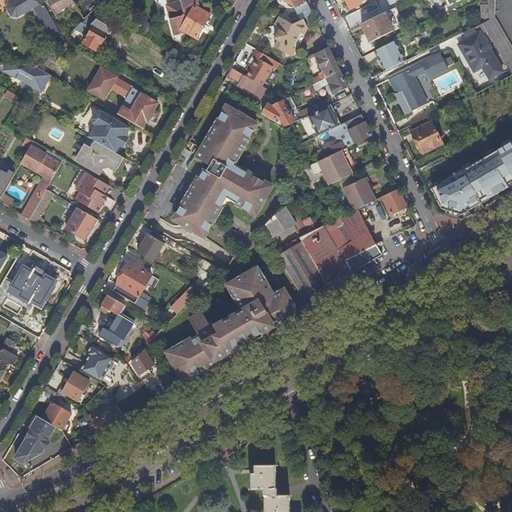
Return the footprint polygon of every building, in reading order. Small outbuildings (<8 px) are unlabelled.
[(56,48),(64,41),(39,0),(7,0),(9,2),(8,3),(6,8),(11,17),(17,18),(33,8),(56,48)] [(48,0),(56,14),(73,4),(71,0),(48,0)] [(193,8),(191,0),(186,0),(180,2),(180,3),(165,7),(169,20),(168,21),(173,37),(182,34),(183,32),(195,39),(209,16),(193,8)] [(231,10),(236,2),(232,0),(209,0),(215,4),(216,2),(231,10)] [(283,0),(283,2),(294,8),(301,22),(303,21),(312,16),(304,0),(283,0)] [(345,0),(350,10),(368,1),(367,0),(345,0)] [(481,24),(511,76),(511,48),(494,18),(495,0),(487,0),(488,5),(490,18),(490,20),(485,22),(481,24)] [(375,2),(359,10),(363,17),(379,9),(375,2)] [(490,18),(488,5),(481,5),(483,18),(485,18),(490,18)] [(384,13),(390,26),(396,23),(390,10),(384,13)] [(384,13),(363,24),(372,42),(393,32),(390,26),(384,13)] [(81,23),(74,30),(86,37),(91,30),(89,28),(94,19),(89,16),(83,25),(81,23)] [(303,21),(301,22),(292,26),(279,19),(275,27),(281,31),(280,33),(279,32),(274,40),(278,42),(274,49),(284,54),(287,48),(294,52),(296,53),(305,37),(303,35),(307,30),(303,21)] [(91,30),(86,37),(82,44),(95,52),(100,45),(101,45),(107,35),(92,27),(91,30)] [(501,72),(479,32),(477,33),(472,41),(465,40),(458,45),(474,72),(482,68),(489,79),(501,72)] [(375,51),(384,71),(405,61),(395,41),(375,51)] [(287,48),(284,54),(290,58),(294,52),(287,48)] [(55,63),(60,54),(54,51),(49,60),(55,63)] [(278,65),(256,51),(252,57),(257,60),(246,78),(262,87),(272,69),(275,70),(278,65)] [(390,79),(399,98),(419,88),(413,77),(425,71),(428,78),(448,69),(440,54),(390,79)] [(340,72),(331,55),(317,62),(326,80),(340,72)] [(40,65),(6,66),(10,75),(35,90),(42,90),(50,76),(37,68),(40,65)] [(232,69),(227,76),(239,83),(237,85),(264,100),(269,91),(262,87),(246,78),(232,69)] [(118,116),(142,130),(145,123),(146,123),(150,116),(155,119),(158,114),(153,112),(157,104),(133,91),(134,89),(101,70),(88,91),(103,100),(110,88),(124,96),(123,98),(127,101),(118,116)] [(334,96),(348,89),(346,84),(340,72),(326,80),(322,81),(313,86),(315,92),(329,85),(334,96)] [(310,81),(313,86),(322,81),(319,77),(310,81)] [(419,88),(399,98),(407,114),(427,104),(419,88)] [(17,103),(19,98),(13,94),(10,99),(17,103)] [(268,105),(261,116),(284,128),(294,123),(290,116),(288,113),(291,111),(296,109),(290,98),(285,101),(282,102),(273,108),(268,105)] [(318,111),(328,106),(325,101),(299,114),(302,120),(308,117),(318,111)] [(339,123),(330,105),(328,106),(318,111),(321,118),(331,113),(337,125),(339,123)] [(204,161),(203,164),(264,200),(271,188),(246,173),(245,175),(232,167),(253,132),(253,124),(246,119),(248,117),(239,111),(237,114),(230,110),(223,114),(201,150),(204,151),(199,158),(204,161)] [(316,135),(337,125),(331,113),(321,118),(318,111),(308,117),(316,135)] [(88,139),(96,143),(115,154),(118,147),(122,149),(132,132),(99,112),(96,113),(91,121),(92,125),(88,131),(92,133),(88,139)] [(346,149),(371,136),(361,116),(341,126),(338,127),(329,132),(334,143),(324,147),(327,153),(321,156),(323,160),(340,152),(346,149)] [(300,121),(308,139),(316,135),(308,117),(302,120),(300,121)] [(442,144),(432,123),(412,132),(422,154),(442,144)] [(329,132),(338,127),(337,125),(316,135),(317,138),(329,132)] [(469,148),(484,141),(481,135),(460,144),(465,155),(470,152),(469,148)] [(33,143),(26,139),(22,146),(29,150),(30,147),(33,143)] [(511,142),(431,190),(441,209),(446,211),(461,215),(462,215),(469,211),(481,204),(479,200),(487,196),(489,199),(508,188),(506,184),(511,180),(511,142)] [(117,173),(124,160),(118,156),(115,154),(96,143),(91,151),(86,148),(77,163),(99,175),(104,165),(117,173)] [(46,151),(43,155),(30,147),(29,150),(20,165),(36,173),(43,178),(50,182),(63,160),(46,151)] [(352,175),(357,172),(346,149),(340,152),(352,175)] [(328,186),(352,175),(340,152),(323,160),(317,163),(328,186)] [(203,164),(194,159),(192,163),(200,168),(203,164)] [(200,168),(192,163),(187,171),(198,178),(177,214),(177,223),(181,225),(184,227),(183,230),(192,235),(193,232),(201,236),(202,235),(207,233),(218,214),(216,213),(227,196),(237,203),(235,205),(248,213),(256,213),(260,207),(262,209),(266,203),(263,201),(264,200),(203,164),(200,168)] [(0,178),(0,203),(11,210),(16,201),(3,194),(14,176),(8,173),(4,180),(0,178)] [(104,196),(109,187),(85,173),(75,191),(79,194),(75,201),(98,214),(107,198),(104,196)] [(21,216),(29,220),(46,191),(51,182),(50,182),(43,178),(21,216)] [(367,178),(363,180),(369,193),(371,192),(373,191),(367,178)] [(357,211),(376,201),(371,192),(369,193),(363,180),(343,190),(354,213),(357,211)] [(301,194),(295,181),(288,184),(291,191),(287,193),(290,199),(301,194)] [(390,215),(406,207),(398,190),(382,198),(390,215)] [(46,191),(29,220),(36,224),(38,220),(40,217),(53,195),(46,191)] [(489,200),(489,199),(487,196),(479,200),(481,204),(489,200)] [(286,208),(281,210),(292,228),(296,226),(293,221),(286,208)] [(84,241),(97,220),(78,210),(66,230),(84,241)] [(292,228),(281,210),(261,230),(262,233),(267,230),(272,239),(292,228)] [(345,263),(376,247),(357,211),(354,213),(324,228),(342,259),(345,263)] [(298,218),(293,221),(296,226),(303,238),(316,232),(310,220),(302,224),(298,218)] [(356,281),(352,274),(346,264),(344,266),(345,268),(342,270),(345,275),(334,281),(330,273),(339,268),(336,262),(342,259),(324,228),(316,232),(303,238),(299,240),(302,245),(327,288),(332,295),(356,281)] [(267,230),(262,233),(268,242),(272,239),(267,230)] [(149,236),(138,255),(151,262),(157,252),(159,253),(163,245),(149,236)] [(287,252),(277,258),(304,302),(327,288),(302,245),(298,247),(295,242),(287,248),(287,252)] [(383,246),(382,244),(376,247),(345,263),(346,264),(352,274),(382,257),(377,249),(383,246)] [(59,279),(25,261),(7,291),(41,310),(59,279)] [(221,271),(207,262),(193,287),(200,291),(221,271)] [(151,276),(130,264),(113,292),(138,306),(142,299),(139,297),(151,276)] [(254,271),(252,273),(282,322),(284,321),(285,324),(298,317),(283,292),(273,298),(260,275),(258,277),(254,271)] [(282,322),(252,273),(237,281),(237,280),(229,285),(233,291),(231,292),(242,312),(226,322),(240,346),(272,328),(282,322)] [(207,291),(205,287),(198,295),(201,297),(207,291)] [(177,315),(198,294),(192,288),(170,309),(177,315)] [(124,306),(108,296),(102,307),(117,317),(124,306)] [(240,346),(226,322),(211,330),(202,315),(189,322),(197,337),(183,345),(181,349),(196,374),(200,374),(219,363),(217,359),(227,353),(227,354),(233,351),(240,346)] [(92,342),(101,326),(93,321),(84,337),(92,342)] [(283,325),(282,322),(272,328),(274,331),(283,325)] [(20,337),(23,330),(11,323),(7,330),(20,337)] [(158,334),(163,329),(156,325),(151,330),(153,332),(158,334)] [(147,346),(158,334),(153,332),(150,335),(147,332),(140,339),(147,346)] [(0,359),(9,365),(13,367),(18,358),(14,356),(18,349),(14,346),(15,345),(8,341),(2,351),(0,349),(0,359)] [(115,359),(93,346),(87,356),(89,358),(80,373),(100,385),(115,359)] [(196,374),(181,349),(179,350),(176,349),(167,355),(173,364),(172,369),(175,369),(175,373),(178,373),(184,383),(193,378),(194,374),(196,374)] [(217,359),(219,363),(235,353),(233,351),(227,354),(227,353),(217,359)] [(139,376),(154,367),(145,352),(131,364),(139,376)] [(0,380),(9,365),(0,359),(0,380)] [(74,374),(63,393),(78,402),(78,401),(81,403),(82,400),(80,399),(89,383),(74,374)] [(153,382),(141,389),(150,403),(162,396),(153,382)] [(62,397),(50,390),(46,398),(57,404),(62,397)] [(98,433),(124,418),(114,402),(88,417),(98,433)] [(52,404),(42,420),(61,432),(71,415),(52,404)] [(55,437),(65,453),(72,449),(61,432),(42,420),(35,415),(31,422),(31,424),(33,426),(30,431),(47,441),(51,435),(55,437)] [(276,489),(276,466),(256,467),(256,470),(256,472),(256,475),(251,475),(251,491),(263,491),(263,498),(265,498),(264,511),(289,511),(290,496),(277,496),(277,493),(277,489),(276,489)]
